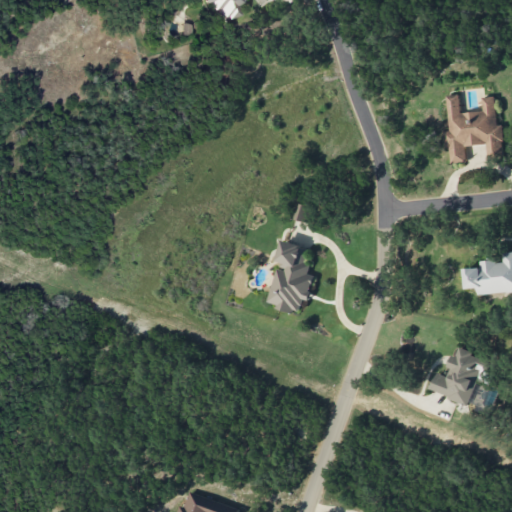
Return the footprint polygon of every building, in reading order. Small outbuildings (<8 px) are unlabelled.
[(225,19),(240,16),(237,5),(242,0),(241,0),(203,0),(204,3),(210,2),(211,10),(220,8),(221,15),(225,19)] [(505,156),(502,125),(498,125),(495,96),(483,97),(484,110),(462,112),(460,94),(448,95),(451,130),(446,131),(448,147),(452,147),(454,163),(468,162),(467,145),(487,143),(489,158),(505,156)] [(311,205),(297,202),(294,218),(308,221),(311,205)] [(279,267),(269,302),(277,304),(276,307),(300,313),(304,299),(309,300),(316,275),(309,273),(312,264),(306,262),(310,247),(286,241),(279,267)] [(468,288),(479,288),(479,294),(511,291),(511,251),(503,252),(504,260),(482,261),(482,267),(466,268),(468,288)] [(470,404),(486,357),(457,348),(448,376),(438,372),(431,391),(470,404)] [(238,511),(240,508),(187,490),(179,511),(238,511)]
